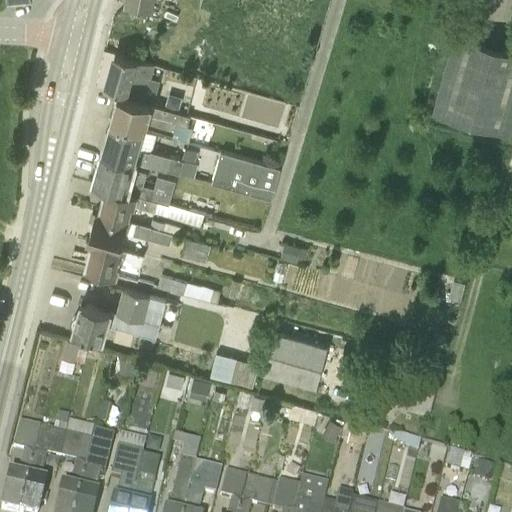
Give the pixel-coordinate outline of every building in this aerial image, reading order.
[(510,131),(511,125),(511,48),(455,32),(433,109),(510,131)] [(106,85),(154,98),(160,79),(151,76),(155,63),(116,52),(106,85)] [(167,92),(163,107),(178,111),(182,96),(167,92)] [(119,94),(112,119),(144,128),(146,120),(173,128),(171,135),(188,140),(192,126),(186,125),(189,115),(119,94)] [(138,147),(144,128),(112,119),(103,151),(135,160),(180,172),(184,159),(182,158),(151,149),(150,151),(138,147)] [(182,158),(184,159),(194,162),(198,150),(185,146),(182,158)] [(212,181),(272,198),(280,167),(220,149),(212,181)] [(176,179),(159,174),(155,186),(144,183),(147,171),(133,167),(135,160),(103,151),(93,181),(107,186),(107,185),(169,202),(176,179)] [(107,186),(100,212),(129,220),(133,204),(136,204),(136,205),(155,211),(154,211),(201,225),(204,212),(190,208),(180,206),(169,202),(107,185),(107,186)] [(96,211),(89,238),(122,247),(123,243),(125,231),(170,243),(173,232),(129,220),(100,212),(96,211)] [(153,217),(151,226),(173,232),(178,233),(181,225),(165,220),(153,217)] [(206,261),(211,244),(187,237),(182,254),(206,261)] [(122,247),(89,238),(89,240),(93,241),(87,267),(118,274),(118,275),(138,281),(144,253),(136,251),(122,247)] [(279,257),(296,262),(303,264),(307,248),(301,246),(284,241),(279,257)] [(220,290),(187,282),(187,281),(161,274),(158,286),(184,293),(217,302),(220,290)] [(461,302),(466,282),(453,279),(448,298),(461,302)] [(73,320),(75,324),(74,328),(104,337),(108,323),(156,337),(167,299),(151,295),(125,288),(118,311),(82,301),(78,313),(74,316),(73,320)] [(317,385),(328,345),(275,330),(263,371),(317,385)] [(442,348),(445,337),(432,333),(429,344),(442,348)] [(63,357),(75,360),(76,358),(84,360),(88,345),(67,339),(63,357)] [(256,384),(262,360),(220,349),(214,373),(256,384)] [(132,380),(137,359),(121,355),(116,376),(132,380)] [(155,385),(159,369),(143,365),(139,381),(155,385)] [(193,377),(189,394),(206,398),(210,381),(193,377)] [(214,388),(213,392),(212,397),(224,400),(226,391),(215,388),(214,388)] [(264,409),(266,397),(254,395),(251,407),(264,409)] [(318,410),(292,403),(289,417),(314,424),(318,410)] [(59,412),(54,431),(66,434),(69,422),(71,415),(59,412)] [(332,440),(341,427),(330,418),(320,432),(332,440)] [(8,511),(19,511),(40,428),(20,423),(13,447),(24,450),(17,476),(9,474),(1,510),(8,511)] [(46,454),(60,457),(66,434),(54,431),(40,428),(19,511),(38,511),(46,481),(40,480),(46,454)] [(362,477),(377,479),(383,432),(368,430),(362,477)] [(417,451),(420,440),(394,432),(391,441),(404,445),(403,447),(417,451)] [(69,487),(62,485),(55,511),(74,511),(91,442),(91,440),(66,434),(60,457),(75,461),(69,487)] [(74,511),(92,511),(97,494),(90,492),(95,468),(105,470),(111,446),(91,442),(74,511)] [(110,511),(129,511),(143,456),(118,450),(112,477),(121,479),(116,498),(113,498),(110,511)] [(458,470),(463,454),(449,450),(444,466),(458,470)] [(152,458),(143,456),(129,511),(147,511),(149,506),(148,506),(155,480),(148,478),(152,458)] [(184,511),(196,464),(195,464),(196,463),(186,461),(181,459),(174,484),(172,496),(168,511),(165,510),(165,511),(184,511)] [(489,482),(494,467),(477,461),(472,477),(489,482)] [(196,464),(184,511),(194,511),(199,491),(215,495),(221,470),(196,464)] [(239,511),(247,477),(226,472),(220,496),(231,499),(227,511),(239,511)] [(239,511),(248,511),(251,503),(267,507),(273,484),(247,477),(239,511)] [(293,511),(299,490),(300,487),(278,482),(277,485),(273,484),(267,507),(283,511),(282,511),(293,511)] [(299,490),(293,511),(321,511),(324,502),(325,496),(299,490)] [(348,511),(351,503),(352,499),(350,499),(351,495),(337,491),(334,505),(324,502),(321,511),(348,511)] [(352,499),(351,503),(348,511),(375,511),(376,509),(377,505),(352,499)]
